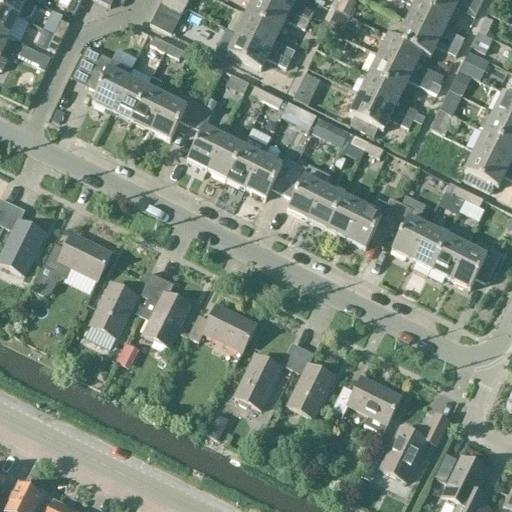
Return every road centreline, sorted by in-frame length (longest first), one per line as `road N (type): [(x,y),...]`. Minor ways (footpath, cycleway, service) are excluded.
road 1 (residential): [(481,358),(462,358),(0,133)]
road 2 (tertiary): [(200,511),(0,414)]
